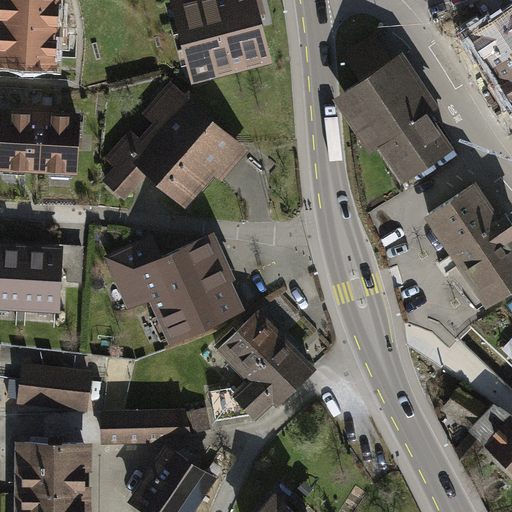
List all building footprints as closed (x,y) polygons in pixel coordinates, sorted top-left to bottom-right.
[(57,0),(7,0),(5,44),(0,44),(0,47),(0,63),(53,66),(55,40),(64,41),(64,25),(56,25),(57,0)] [(175,0),(196,76),(267,57),(255,11),(251,0),(175,0)] [(469,31),(511,97),(511,9),(490,24),(487,19),(469,31)] [(450,146),(376,37),(348,57),(363,79),(346,90),(404,177),(450,146)] [(187,98),(172,84),(147,112),(162,125),(150,139),(149,138),(144,142),(131,131),(107,158),(120,169),(109,182),(123,194),(146,168),(185,202),(238,142),(213,120),(216,116),(190,94),(187,98)] [(32,115),(5,114),(2,163),(39,165),(42,108),(33,107),(32,115)] [(50,108),(42,108),(39,165),(75,167),(78,117),(50,116),(50,108)] [(429,214),(489,302),(511,286),(511,240),(509,237),(511,234),(511,222),(506,213),(497,219),(474,184),(429,214)] [(206,237),(162,256),(153,237),(109,257),(130,304),(151,295),(171,339),(238,310),(206,237)] [(25,246),(0,245),(0,303),(22,304),(25,246)] [(62,248),(25,246),(22,304),(58,306),(61,267),(68,267),(67,281),(82,282),(84,252),(61,250),(62,248)] [(250,371),(282,340),(256,313),(222,346),(248,373),(250,371)] [(282,340),(250,371),(255,376),(238,393),(232,387),(211,390),(216,419),(253,413),(256,416),(276,397),(278,399),(311,369),(282,340)] [(86,406),(90,374),(24,366),(20,399),(37,401),(39,385),(75,389),(74,405),(86,406)] [(39,385),(37,401),(74,405),(75,389),(39,385)] [(483,406),(457,388),(444,406),(470,424),(483,406)] [(511,465),(511,415),(511,414),(499,406),(481,427),(485,432),(482,436),(511,465)] [(199,426),(195,410),(186,413),(190,428),(199,426)] [(164,413),(103,414),(104,439),(163,438),(164,431),(164,413)] [(190,428),(186,413),(164,413),(164,431),(190,428)] [(464,461),(477,446),(470,439),(456,454),(464,461)] [(83,511),(84,442),(25,442),(24,511),(83,511)] [(189,511),(213,476),(177,453),(161,460),(134,499),(154,511),(189,511)] [(295,511),(276,494),(259,511),(295,511)]
